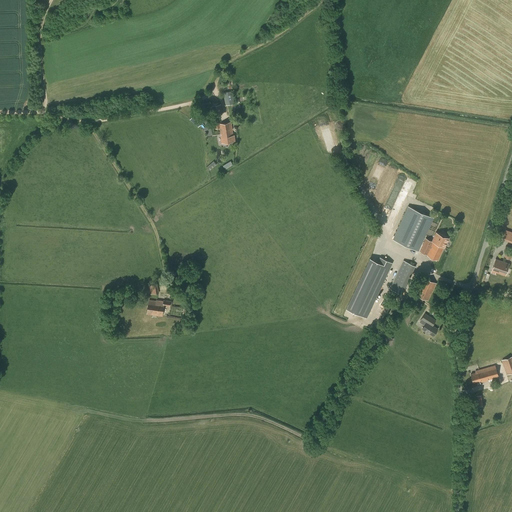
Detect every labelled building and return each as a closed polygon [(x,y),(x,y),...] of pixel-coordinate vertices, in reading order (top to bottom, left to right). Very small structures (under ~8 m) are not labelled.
[(232,91),(223,93),(227,115),(237,114),(232,91)] [(221,104),(211,106),(213,115),(222,113),(221,104)] [(206,124),(203,121),(195,113),(194,114),(191,110),(186,115),(202,129),(206,124)] [(220,128),(220,134),(223,134),(223,133),(228,133),(228,131),(232,130),(231,122),(215,124),(215,129),(220,128)] [(223,134),(220,134),(222,143),(235,141),(234,135),(233,135),(232,130),(228,131),(228,133),(223,133),(223,134)] [(214,161),(207,167),(209,170),(216,164),(214,161)] [(394,239),(417,251),(433,217),(409,206),(394,239)] [(503,238),(511,241),(511,232),(505,230),(503,238)] [(432,241),(426,238),(420,251),(438,260),(444,247),(445,247),(449,238),(436,232),(432,241)] [(391,263),(381,258),(379,262),(371,258),(347,309),(366,317),(391,263)] [(491,273),(495,274),(496,272),(505,275),(509,264),(495,259),(491,273)] [(392,284),(404,290),(416,266),(403,260),(392,284)] [(424,277),(416,295),(428,301),(437,283),(424,277)] [(149,285),(150,294),(159,293),(158,284),(149,285)] [(157,301),(149,300),(147,314),(162,316),(163,305),(169,306),(170,301),(164,300),(164,302),(157,300),(157,301)] [(427,321),(422,329),(433,336),(438,329),(430,324),(430,323),(427,321)] [(511,356),(501,360),(502,360),(507,375),(511,373),(511,356)] [(470,374),(473,383),(481,380),(481,382),(499,377),(495,366),(475,372),(475,373),(470,374)]
